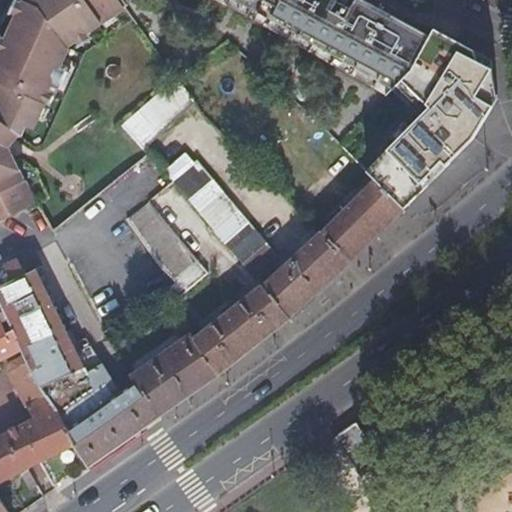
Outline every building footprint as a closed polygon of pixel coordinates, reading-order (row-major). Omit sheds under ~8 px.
[(125,7),(119,0),(25,0),(0,54),(0,224),(36,204),(9,149),(20,135),(21,136),(26,126),(34,129),(46,104),(50,106),(68,67),(62,64),(69,48),(68,46),(125,7)] [(123,0),(128,7),(131,0),(227,0),(263,16),(391,89),(395,84),(410,69),(433,29),(380,0),(123,0)] [(494,61),(433,29),(410,69),(395,84),(426,110),(366,171),(377,181),(405,210),(474,139),(498,99),(494,61)] [(125,126),(146,151),(196,104),(178,79),(125,126)] [(269,244),(233,202),(197,160),(192,164),(185,156),(166,174),(245,265),(269,244)] [(377,181),(324,236),(351,264),(379,236),(405,210),(377,181)] [(176,287),(170,290),(164,294),(172,306),(208,277),(147,198),(130,219),(176,287)] [(23,352),(26,359),(78,448),(90,468),(105,457),(123,445),(159,419),(133,379),(131,376),(97,397),(36,271),(27,275),(21,263),(46,249),(52,259),(63,253),(36,204),(0,224),(0,256),(12,279),(0,284),(0,311),(4,309),(13,330),(23,352)] [(324,236),(264,287),(291,319),(351,264),(324,236)] [(226,318),(196,341),(219,376),(221,374),(257,346),(291,319),(264,287),(234,311),(231,307),(222,313),(226,318)] [(0,317),(9,332),(13,330),(4,309),(0,311),(0,317)] [(0,484),(44,464),(78,448),(26,359),(13,366),(13,376),(37,421),(15,433),(0,441),(0,365),(23,352),(13,330),(9,332),(0,317),(0,484)] [(192,336),(133,379),(159,419),(188,398),(219,376),(196,341),(192,336)] [(13,366),(26,359),(23,352),(0,365),(0,441),(15,433),(37,421),(13,376),(13,366)] [(378,456),(358,426),(334,443),(343,455),(347,461),(352,458),(360,469),(378,456)] [(90,468),(78,448),(44,464),(58,490),(90,468)] [(337,485),(360,469),(352,458),(347,461),(343,455),(326,467),(337,485)] [(0,511),(9,511),(0,497),(0,511)]
